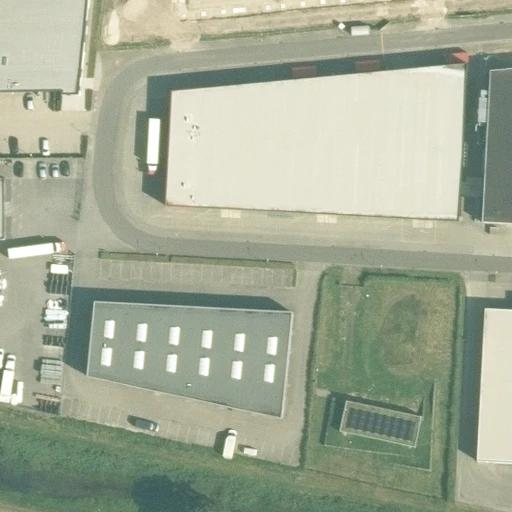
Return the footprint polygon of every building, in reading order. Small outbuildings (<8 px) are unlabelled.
[(0,0),(0,92),(62,91),(61,95),(79,95),(81,70),(88,0),(0,0)] [(179,0),(182,17),(359,0),(179,0)] [(167,208),(459,223),(467,65),(172,93),(167,208)] [(511,225),(511,70),(491,72),(483,224),(511,225)] [(282,420),(293,314),(96,303),(88,378),(282,420)] [(511,311),(486,310),(478,463),(511,464),(511,311)] [(11,314),(0,313),(0,333),(11,333),(11,314)] [(351,400),(343,432),(420,450),(427,418),(351,400)]
